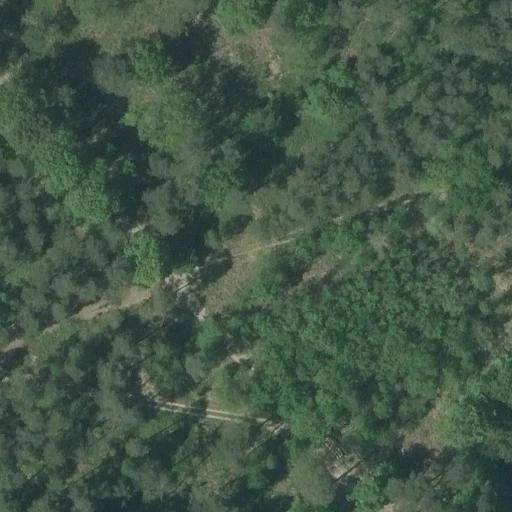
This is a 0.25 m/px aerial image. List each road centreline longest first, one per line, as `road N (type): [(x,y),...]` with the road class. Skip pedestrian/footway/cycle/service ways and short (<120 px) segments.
road 1 (track): [(0,73),(367,511)]
road 2 (track): [(511,167),(176,280),(0,350)]
road 3 (track): [(0,369),(299,429)]
